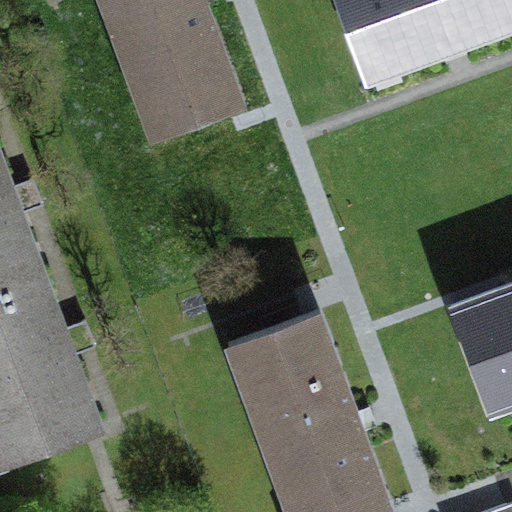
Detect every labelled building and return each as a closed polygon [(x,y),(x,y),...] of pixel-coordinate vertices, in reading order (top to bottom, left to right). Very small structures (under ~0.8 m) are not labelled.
[(206,0),(99,0),(154,147),(248,113),(206,0)] [(511,0),(315,0),(351,94),(511,36),(511,0)] [(0,285),(35,272),(0,181),(0,285)] [(35,272),(0,285),(0,469),(96,433),(35,272)] [(511,294),(454,316),(495,425),(511,418),(511,294)] [(391,511),(320,323),(228,357),(286,511),(391,511)]
